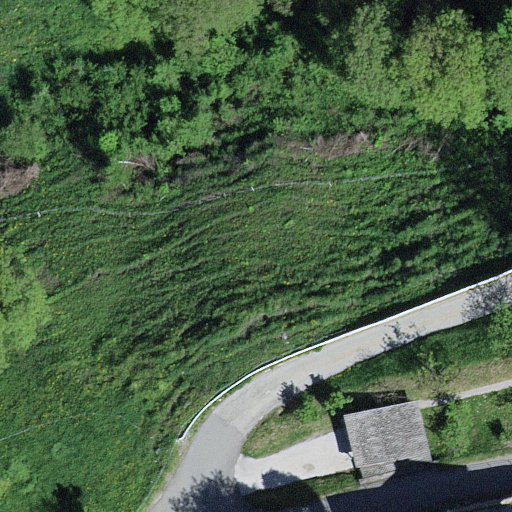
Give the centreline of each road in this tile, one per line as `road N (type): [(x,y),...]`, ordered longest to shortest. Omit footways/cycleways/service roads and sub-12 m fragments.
road 1 (unclassified): [(511,290),(288,379),(220,424),(202,448),(195,493),(203,511)]
road 2 (track): [(511,391),(404,405),(244,476),(196,480)]
road 3 (unclassified): [(326,511),(511,467)]
